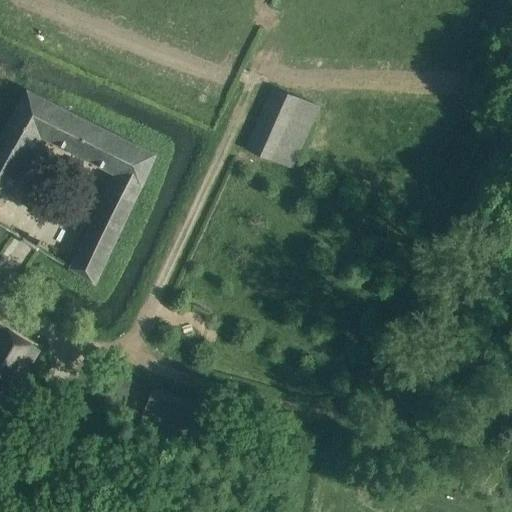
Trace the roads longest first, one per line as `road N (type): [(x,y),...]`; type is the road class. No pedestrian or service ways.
road 1 (track): [(511,109),(496,120),(370,378),(359,396),(332,412),(308,413),(122,353),(61,347)]
road 2 (unclassified): [(0,501),(62,362),(54,334),(0,304)]
road 3 (track): [(122,353),(225,137)]
